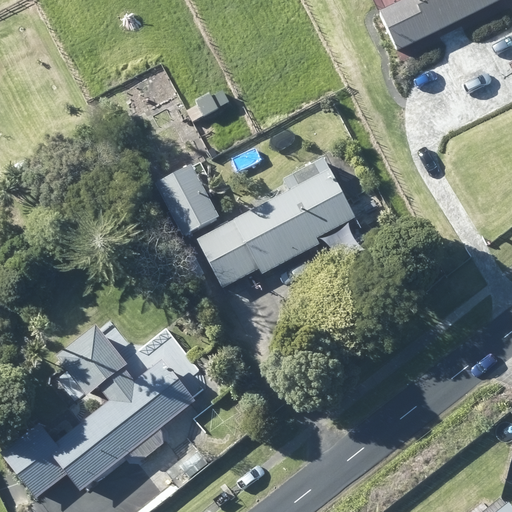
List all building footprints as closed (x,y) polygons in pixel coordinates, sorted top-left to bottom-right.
[(386,17),(404,54),(442,36),(462,26),(511,2),(511,0),(420,0),(386,17)] [(146,103),(149,102),(139,80),(130,85),(133,92),(129,94),(132,99),(135,108),(146,103)] [(196,124),(206,119),(201,109),(191,114),(196,124)] [(160,161),(165,170),(187,159),(188,160),(201,154),(194,142),(160,161)] [(365,221),(354,201),(331,160),(297,179),(288,184),(294,195),(280,203),(266,211),(260,214),(238,226),(203,246),(229,292),(265,272),(269,279),(309,257),(326,247),(324,244),(357,225),(365,221)] [(18,171),(23,180),(35,174),(30,164),(18,171)] [(226,221),(224,217),(199,170),(181,180),(162,190),(169,203),(173,210),(189,240),(226,221)] [(188,266),(197,284),(209,278),(200,259),(188,266)] [(194,409),(201,404),(184,383),(199,371),(189,357),(174,370),(168,363),(140,385),(130,372),(133,369),(102,329),(61,362),(69,371),(92,401),(105,391),(115,405),(61,447),(45,427),(24,445),(7,458),(42,501),(72,477),(86,495),(134,457),(137,461),(141,461),(150,461),(166,448),(166,437),(163,434),(194,409)] [(183,469),(186,473),(193,482),(213,468),(202,454),(183,469)] [(511,511),(511,502),(499,511),(511,511)]
